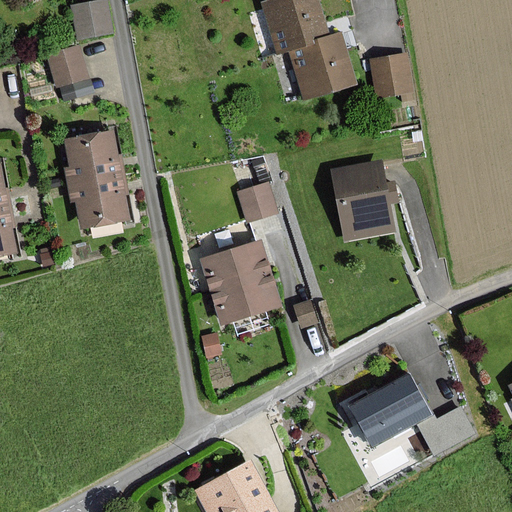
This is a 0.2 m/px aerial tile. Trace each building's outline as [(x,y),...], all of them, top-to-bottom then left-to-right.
[(274,0),(263,3),(277,54),(290,50),(312,44),(311,42),(330,37),(319,0),(274,0)] [(112,35),(106,1),(71,8),(78,41),(112,35)] [(311,42),(312,44),(290,50),(303,99),(357,85),(343,33),(330,37),(311,42)] [(79,46),(46,56),(55,88),(88,78),(79,46)] [(407,54),(371,60),(377,97),(413,91),(407,54)] [(117,131),(65,140),(72,184),(124,175),(117,131)] [(385,164),(337,173),(350,241),(398,232),(385,164)] [(80,229),(132,220),(124,175),(72,184),(80,229)] [(280,213),(270,182),(238,192),(248,223),(280,213)] [(0,254),(14,252),(6,210),(0,210),(0,254)] [(201,262),(211,293),(269,274),(259,243),(201,262)] [(279,306),(269,274),(211,293),(221,324),(279,306)] [(429,416),(407,375),(347,407),(369,449),(415,424),(433,456),(474,434),(459,406),(431,421),(429,416)] [(275,511),(249,463),(196,491),(207,511),(275,511)]
